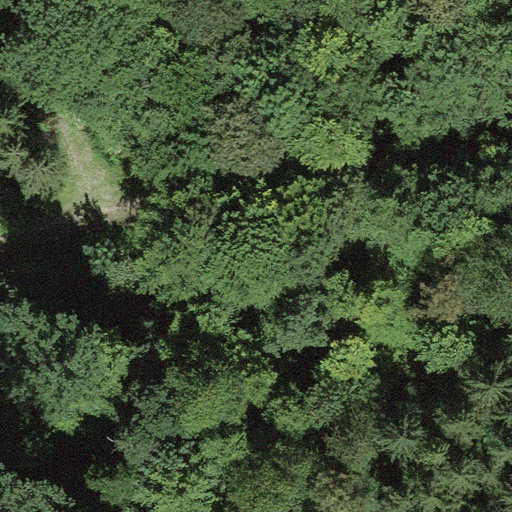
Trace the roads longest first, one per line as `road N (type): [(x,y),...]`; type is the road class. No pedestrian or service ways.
road 1 (track): [(511,157),(443,150),(98,217),(0,253)]
road 2 (track): [(98,217),(2,0)]
